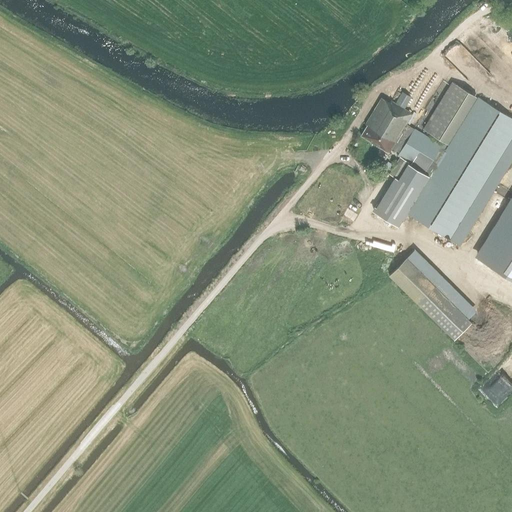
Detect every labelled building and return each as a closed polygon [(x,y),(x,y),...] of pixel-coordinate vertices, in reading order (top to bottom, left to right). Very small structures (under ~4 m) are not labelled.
[(452,82),(423,129),(447,144),(476,97),(452,82)] [(402,92),(395,104),(404,109),(411,98),(402,92)] [(362,133),(361,136),(389,153),(392,149),(399,153),(397,156),(399,157),(389,174),(394,177),(374,212),(398,226),(406,213),(458,245),(511,157),(511,118),(478,98),(445,152),(429,178),(424,175),(442,146),(407,124),(412,115),(404,109),(395,104),(391,102),(390,103),(381,98),(365,125),(367,126),(362,133)] [(511,203),(479,257),(511,278),(511,203)] [(455,339),(472,322),(436,287),(406,258),(389,275),(419,305),(455,339)] [(511,376),(501,366),(480,388),(498,404),(511,388),(511,376)]
